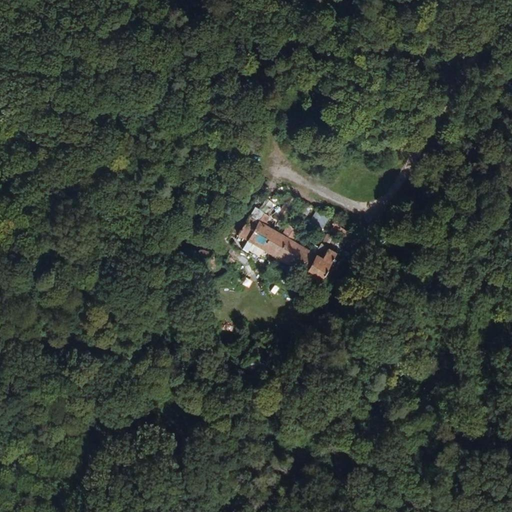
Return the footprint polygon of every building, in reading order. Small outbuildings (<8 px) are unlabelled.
[(292,149),(286,156),(293,160),(298,150),(296,149),(292,149)] [(318,174),(330,153),(326,151),(323,151),(311,171),(308,169),(302,177),(315,185),(321,175),(318,174)] [(282,207),(286,200),(350,242),(368,215),(358,208),(357,207),(351,216),(326,199),(331,192),(320,185),(315,192),(294,178),(298,172),(290,167),(286,174),(282,171),(270,189),(279,195),(274,202),(282,207)] [(358,173),(352,169),(335,194),(346,201),(349,196),(345,194),(358,173)] [(367,179),(352,205),(357,207),(358,208),(364,197),(386,210),(394,196),(383,189),(382,192),(374,187),(375,184),(367,179)] [(266,211),(273,203),(267,198),(260,205),(266,211)] [(258,222),(247,241),(322,284),(338,255),(328,250),(323,259),(258,222)] [(379,282),(379,281),(379,278),(378,276),(375,274),(372,274),(369,277),(368,278),(368,281),(369,283),(372,285),(374,285),(377,284),(379,282)]
